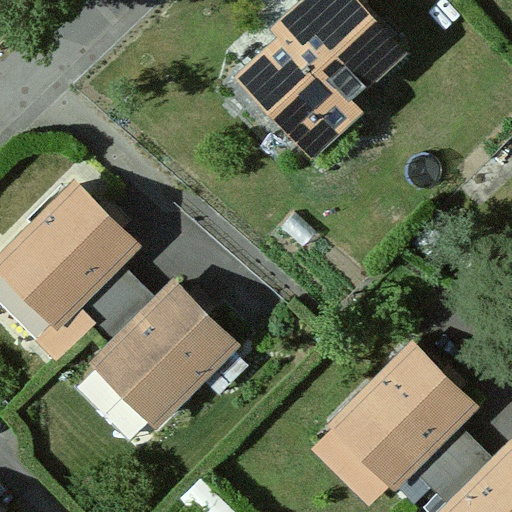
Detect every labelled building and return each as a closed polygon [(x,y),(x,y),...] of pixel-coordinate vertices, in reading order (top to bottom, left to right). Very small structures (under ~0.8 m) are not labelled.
[(351,99),(412,52),(361,0),(301,0),(280,19),(270,28),(280,36),(246,66),(235,76),(305,151),(313,159),(318,155),(362,116),(365,113),(351,99)] [(77,314),(93,330),(140,285),(123,267),(143,248),(115,220),(77,181),(0,256),(0,274),(58,333),(77,314)] [(155,301),(140,285),(93,330),(95,332),(109,347),(90,366),(157,433),(208,382),(242,350),(198,306),(175,282),(155,301)] [(416,473),(432,488),(479,442),(463,426),(483,407),(417,340),(412,345),(331,424),(334,427),(392,486),(397,491),(400,488),(416,473)] [(511,511),(511,442),(495,459),(479,442),(432,488),(449,506),(443,511),(511,511)]
